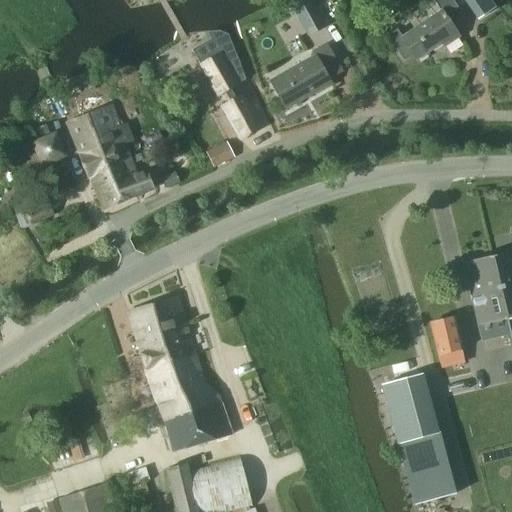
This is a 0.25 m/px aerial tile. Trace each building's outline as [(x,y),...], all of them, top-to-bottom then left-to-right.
[(289,4),(303,30),(321,20),(310,0),(296,0),(294,1),(289,4)] [(450,0),(431,0),(432,0),(440,12),(401,38),(396,31),(386,38),(402,63),(412,57),(415,61),(441,44),(443,48),(458,38),(448,23),(461,15),(450,0)] [(212,41),(193,52),(201,66),(217,96),(223,93),(229,103),(221,107),(240,140),(260,129),(235,85),(236,85),(245,80),(228,37),(220,33),(208,35),(212,41)] [(328,80),(341,73),(326,45),(312,53),(314,57),(270,83),(285,110),(330,84),(328,80)] [(153,110),(147,96),(133,102),(139,116),(153,110)] [(87,177),(130,159),(124,146),(132,143),(125,125),(118,128),(110,107),(66,125),(78,156),(87,177)] [(42,165),(63,156),(54,137),(34,146),(42,165)] [(154,149),(130,159),(87,177),(87,178),(88,177),(102,211),(153,190),(146,174),(137,176),(132,164),(140,160),(141,164),(157,157),(154,149)] [(163,189),(178,183),(174,173),(160,179),(163,189)] [(15,218),(20,230),(52,216),(46,204),(15,218)] [(511,252),(492,258),(507,321),(511,320),(511,252)] [(478,328),(507,321),(492,258),(463,264),(478,328)] [(128,313),(133,332),(145,328),(150,346),(187,335),(177,299),(128,313)] [(456,305),(429,313),(442,357),(466,355),(456,305)] [(194,356),(187,335),(150,346),(145,328),(133,332),(145,371),(194,356)] [(194,356),(145,371),(146,376),(155,401),(159,407),(164,421),(165,427),(222,411),(218,398),(204,385),(195,360),(194,356)] [(382,388),(380,388),(396,443),(396,444),(398,444),(399,447),(434,438),(420,385),(418,378),(382,388)] [(230,436),(222,411),(165,427),(172,453),(230,436)] [(66,442),(52,446),(57,464),(71,460),(66,442)] [(194,488),(171,494),(174,511),(236,511),(251,508),(240,462),(191,474),(194,488)] [(189,466),(165,472),(165,471),(171,494),(194,488),(191,474),(189,466)] [(110,511),(103,487),(58,501),(61,511),(110,511)] [(59,511),(56,502),(45,505),(47,511),(59,511)]
